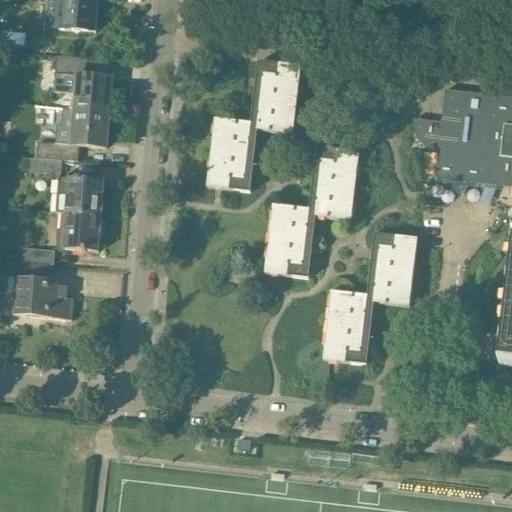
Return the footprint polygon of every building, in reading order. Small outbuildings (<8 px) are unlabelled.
[(51,0),(52,6),(48,5),(46,31),(93,35),(97,35),(99,1),(87,0),(51,0)] [(55,94),(77,96),(75,113),(110,116),(113,81),(86,79),(87,61),(58,59),(55,94)] [(217,164),(211,163),(208,191),(252,195),(252,182),(257,134),(295,138),(297,122),(291,121),(293,96),(300,96),(302,70),(276,66),(259,64),(257,78),(252,126),(216,122),(214,138),(220,139),(217,164)] [(511,100),(445,93),(435,182),(483,188),(482,193),(511,196),(511,195),(511,273),(502,364),(511,364),(511,100)] [(79,165),(80,149),(107,151),(110,116),(75,113),(73,148),(38,145),(37,162),(49,163),(62,163),(79,165)] [(275,251),(269,251),(266,278),(310,283),(312,269),(316,221),(353,225),(355,207),(349,206),(352,182),(358,182),(361,155),(317,150),(315,165),(312,213),(274,209),(272,226),(278,227),(275,251)] [(61,177),(62,163),(49,163),(37,162),(32,161),(31,174),(61,177)] [(67,217),(102,220),(105,185),(60,181),(59,199),(63,199),(61,216),(67,217)] [(99,255),(102,220),(67,217),(65,234),(59,233),(58,252),(99,255)] [(375,238),(368,299),(333,296),(331,312),(337,313),(334,338),(328,337),(325,364),(352,367),(369,369),(376,307),(411,311),(413,294),(407,294),(410,269),(416,269),(419,243),(375,238)] [(23,265),(24,266),(53,268),(54,254),(24,252),(23,265)] [(0,261),(0,277),(10,277),(10,262),(0,261)] [(16,281),(13,319),(26,320),(72,324),(74,302),(71,302),(71,297),(68,296),(69,289),(59,288),(59,285),(46,284),(46,282),(52,282),(53,268),(24,266),(22,282),(16,281)] [(250,453),(251,443),(240,442),(239,452),(250,453)]
